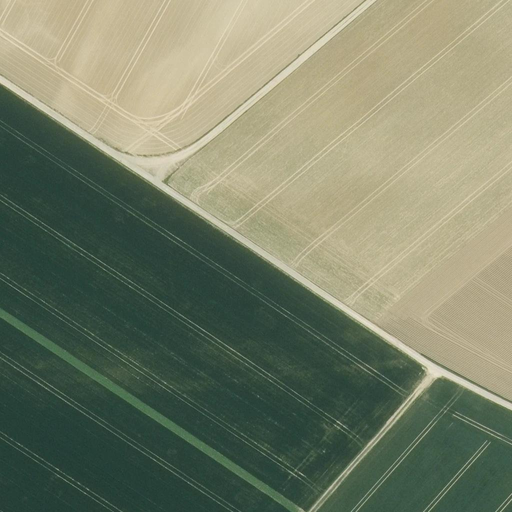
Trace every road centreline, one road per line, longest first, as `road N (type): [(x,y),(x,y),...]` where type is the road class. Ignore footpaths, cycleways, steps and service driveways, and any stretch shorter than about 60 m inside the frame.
road 1 (track): [(511,406),(436,368),(0,78)]
road 2 (track): [(372,0),(155,182)]
road 3 (track): [(313,511),(436,368)]
